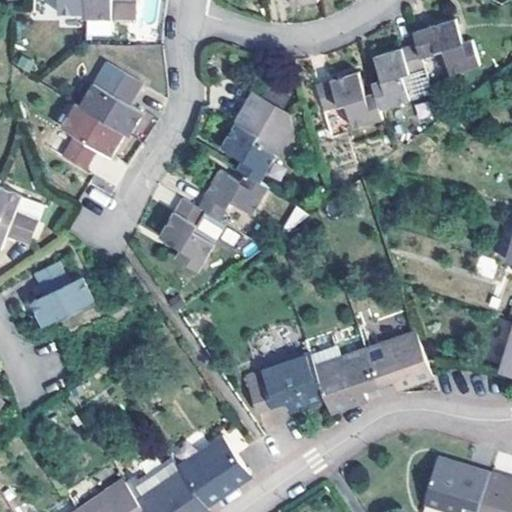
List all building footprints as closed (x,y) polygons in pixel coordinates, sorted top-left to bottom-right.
[(60,0),(60,12),(87,13),(87,0),(60,0)] [(87,0),(87,13),(87,16),(115,16),(139,16),(139,0),(87,0)] [(115,16),(87,16),(87,34),(115,34),(115,16)] [(419,41),(424,57),(445,51),(452,73),(484,63),(475,36),(466,39),(458,17),(415,30),(419,41)] [(377,90),(383,109),(414,99),(406,75),(427,69),(424,57),(419,41),(377,54),(384,78),(375,81),(377,90)] [(129,131),(133,133),(145,112),(134,105),(146,83),(109,61),(84,103),(129,131)] [(356,127),(386,118),(383,109),(377,90),(368,93),(360,70),(318,83),(326,110),(348,104),(356,127)] [(248,174),(264,183),(296,124),(292,109),(255,89),(224,146),(244,158),(239,169),(248,174)] [(114,155),(129,131),(84,103),(79,100),(53,146),(89,167),(102,148),(114,155)] [(208,210),(225,220),(236,200),(258,212),(272,187),(264,183),(248,174),(246,179),(222,166),(200,206),(208,210)] [(0,246),(4,248),(8,236),(32,244),(42,217),(19,209),(24,194),(0,185),(0,246)] [(47,202),(24,194),(19,209),(42,217),(47,202)] [(198,230),(208,210),(200,206),(184,197),(162,236),(182,247),(178,257),(203,271),(219,241),(198,230)] [(46,325),(100,299),(88,275),(73,281),(61,260),(35,273),(46,295),(34,302),(46,325)] [(396,391),(432,379),(429,362),(415,327),(363,345),(378,387),(393,382),(396,391)] [(265,342),(272,361),(303,350),(298,332),(265,342)] [(511,338),(503,369),(511,371),(511,338)] [(363,345),(316,361),(328,400),(328,401),(332,413),(370,400),(368,390),(378,387),(363,345)] [(328,400),(316,361),(311,348),(303,350),(272,361),(244,370),(259,412),(289,403),(293,412),(328,400)] [(211,504),(254,477),(236,455),(220,435),(181,462),(184,465),(211,504)] [(462,511),(465,505),(481,510),(493,472),(440,455),(426,502),(459,511),(462,511)] [(214,511),(216,511),(211,504),(184,465),(137,496),(147,511),(214,511)] [(511,511),(511,477),(493,472),(481,510),(487,511),(511,511)] [(147,511),(137,496),(124,476),(77,508),(79,511),(147,511)]
